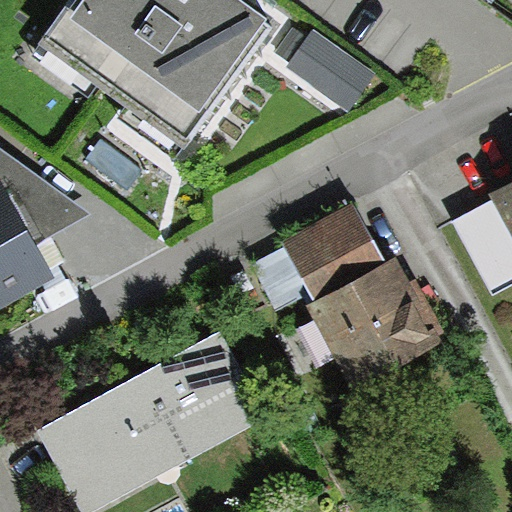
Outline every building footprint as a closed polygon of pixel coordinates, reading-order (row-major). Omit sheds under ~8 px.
[(242,0),(76,0),(43,45),(185,151),(274,21),(242,0)] [(293,29),(276,53),(290,63),(284,71),(349,118),(377,79),(314,34),(307,39),(293,29)] [(0,180),(32,237),(36,245),(89,214),(0,147),(0,180)] [(32,237),(0,180),(0,310),(55,279),(36,245),(32,237)] [(511,189),(489,201),(491,206),(458,223),(496,297),(511,288),(511,189)] [(285,247),(309,293),(314,303),(307,307),(355,395),(441,347),(436,337),(444,332),(416,283),(409,287),(395,262),(384,268),(349,205),(282,242),(285,247)] [(309,293),(285,247),(253,263),(277,310),(309,293)] [(102,400),(41,434),(84,511),(96,511),(267,417),(221,334),(102,400)]
